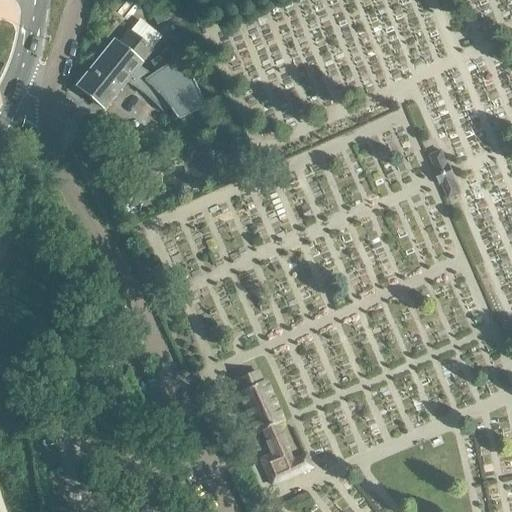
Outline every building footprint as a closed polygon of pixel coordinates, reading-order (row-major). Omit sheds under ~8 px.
[(163,5),(150,11),(156,26),(170,20),(163,5)] [(203,110),(204,110),(199,99),(182,59),(180,56),(177,57),(171,49),(160,56),(170,68),(153,80),(139,69),(140,68),(141,66),(140,65),(151,52),(130,34),(119,48),(113,43),(76,87),(82,93),(103,111),(126,84),(135,90),(145,97),(153,105),(162,115),(168,112),(175,123),(176,122),(175,121),(202,109),(203,110)] [(440,151),(429,156),(435,172),(434,172),(440,185),(441,185),(448,201),(460,195),(461,195),(455,179),(456,179),(450,165),(449,166),(442,150),(440,151)] [(117,161),(98,170),(104,184),(123,175),(117,161)] [(113,191),(119,198),(119,199),(133,189),(126,181),(113,191)] [(263,384),(258,373),(237,382),(242,393),(239,395),(256,433),(263,430),(269,443),(273,455),(260,461),(271,485),(278,482),(278,483),(300,473),(311,469),(306,456),(293,461),(286,447),(287,447),(282,437),(276,425),(284,421),(267,383),(263,384)]
